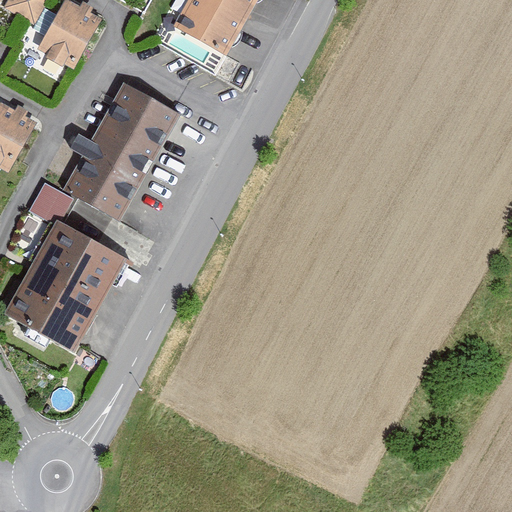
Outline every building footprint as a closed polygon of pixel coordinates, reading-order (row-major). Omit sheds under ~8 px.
[(44,0),(12,0),(8,8),(33,22),(44,0)] [(191,0),(177,26),(226,55),(256,0),(191,0)] [(100,23),(65,3),(39,48),(74,68),(100,23)] [(178,118),(122,88),(65,190),(121,221),(178,118)] [(37,128),(0,106),(0,166),(11,173),(37,128)] [(45,183),(30,211),(54,224),(61,229),(77,201),(45,183)] [(61,229),(54,224),(5,313),(75,351),(124,263),(61,229)]
